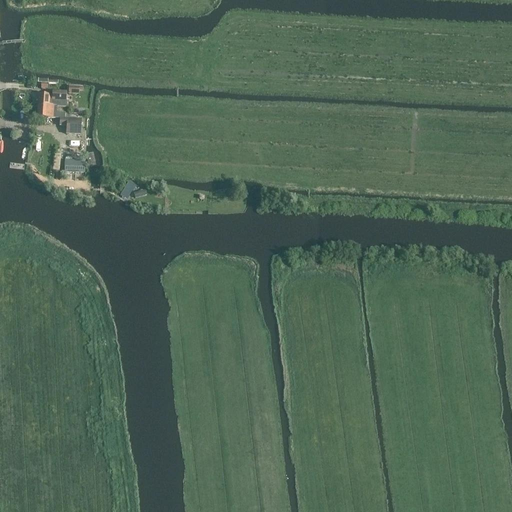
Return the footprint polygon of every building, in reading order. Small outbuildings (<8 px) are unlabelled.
[(38,107),(57,108),(63,108),(66,108),(66,102),(65,102),(66,93),(53,92),(52,93),(51,94),(49,96),(39,96),(38,107)] [(57,113),(57,108),(38,107),(37,118),(60,120),(60,128),(67,128),(66,135),(80,136),(81,121),(65,120),(65,114),(57,113)] [(65,161),(64,173),(85,174),(85,162),(65,161)] [(129,184),(122,195),(128,199),(135,188),(129,184)] [(145,191),(134,194),(135,199),(147,196),(145,191)]
